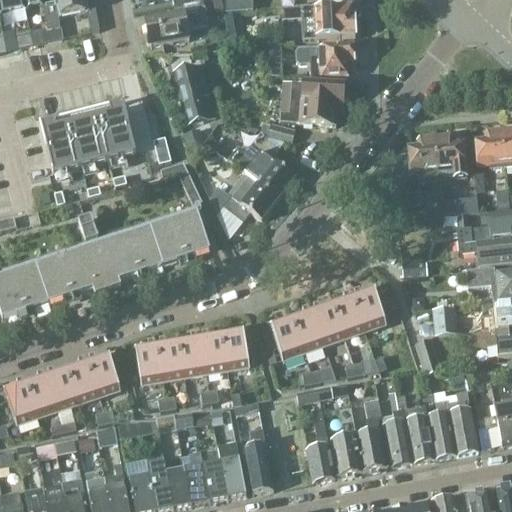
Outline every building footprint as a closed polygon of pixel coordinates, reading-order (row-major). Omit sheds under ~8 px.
[(21,0),(22,3),(24,12),(42,8),(39,0),(21,0)] [(57,0),(59,8),(56,9),(58,21),(89,15),(86,2),(82,3),(81,0),(57,0)] [(173,10),(204,4),(202,0),(139,0),(142,9),(172,3),(173,10)] [(244,0),(225,0),(223,1),(224,16),(246,14),(244,0)] [(220,2),(212,3),(215,16),(223,15),(220,2)] [(209,29),(204,4),(173,10),(175,20),(144,26),(149,51),(190,43),(188,33),(209,29)] [(58,21),(56,9),(56,8),(44,11),(48,34),(60,32),(58,21)] [(314,17),(314,11),(288,12),(288,24),(300,24),(301,45),(316,45),(316,46),(355,45),(354,25),(351,25),(351,15),(314,17)] [(9,28),(0,30),(0,43),(1,47),(13,43),(9,28)] [(243,39),(229,41),(230,51),(245,49),(243,39)] [(310,86),(348,84),(347,69),(354,68),(353,51),(298,54),(295,58),(295,68),(299,71),(309,71),(310,86)] [(194,70),(175,75),(189,129),(208,124),(202,101),(206,100),(201,82),(197,83),(194,70)] [(345,92),(282,87),(279,126),(334,131),(335,117),(343,117),(345,92)] [(108,111),(54,124),(40,128),(40,129),(54,126),(55,130),(41,134),(53,179),(135,158),(124,113),(110,117),(109,112),(122,108),(122,107),(108,111)] [(260,136),(262,136),(267,140),(267,142),(291,149),(295,135),(270,128),(270,129),(263,127),(260,136)] [(198,135),(181,140),(191,162),(202,146),(198,135)] [(270,165),(279,152),(259,139),(250,151),(270,165)] [(511,141),(502,142),(505,173),(511,171),(511,141)] [(160,143),(153,145),(155,152),(166,150),(164,142),(160,143)] [(505,173),(502,142),(476,145),(479,170),(490,169),(491,174),(505,173)] [(22,173),(46,169),(41,145),(18,149),(22,173)] [(203,146),(195,158),(217,156),(203,146)] [(463,147),(435,150),(438,179),(454,177),(454,183),(466,182),(463,147)] [(166,150),(155,152),(157,160),(168,157),(166,150)] [(425,180),(438,179),(435,150),(408,152),(408,158),(399,159),(393,214),(419,211),(417,190),(424,189),(425,180)] [(227,163),(249,181),(278,203),(295,182),(273,165),(266,175),(236,152),(227,163)] [(168,157),(157,160),(159,168),(170,165),(168,157)] [(183,169),(175,171),(178,181),(179,183),(188,178),(183,169)] [(175,171),(167,174),(170,183),(178,181),(175,171)] [(159,176),(162,186),(170,183),(167,174),(159,176)] [(179,183),(182,190),(191,185),(188,178),(179,183)] [(123,180),(111,183),(113,191),(125,188),(123,180)] [(261,225),(278,203),(249,181),(232,203),(230,201),(223,211),(236,221),(232,226),(238,231),(249,217),(261,225)] [(195,192),(191,185),(182,190),(186,197),(195,192)] [(97,190),(86,193),(88,201),(99,198),(97,190)] [(189,204),(198,200),(195,192),(186,197),(189,204)] [(61,195),(52,197),(55,208),(64,207),(61,195)] [(202,207),(198,200),(189,204),(193,211),(202,207)] [(475,200),(465,200),(467,216),(477,215),(475,200)] [(506,208),(494,209),(495,217),(507,216),(506,208)] [(490,230),(470,232),(471,249),(494,246),(493,241),(511,239),(511,215),(488,218),(490,230)] [(198,217),(175,224),(187,263),(210,256),(198,217)] [(13,221),(5,223),(8,233),(16,231),(13,221)] [(87,252),(81,254),(93,293),(95,299),(121,291),(119,285),(107,246),(100,248),(91,221),(79,225),(87,252)] [(175,224),(152,232),(165,270),(187,263),(175,224)] [(142,278),(165,270),(152,232),(129,239),(142,278)] [(470,232),(456,234),(458,259),(476,257),(478,273),(511,269),(511,244),(494,246),(471,249),(470,232)] [(129,239),(107,246),(119,285),(142,278),(129,239)] [(81,254),(58,262),(70,300),(93,293),(81,254)] [(58,262),(35,269),(47,308),(70,300),(58,262)] [(402,281),(426,280),(425,267),(401,269),(402,281)] [(35,269),(12,276),(25,315),(47,308),(35,269)] [(491,275),(464,277),(465,293),(491,291),(492,309),(496,309),(511,307),(511,279),(491,281),(491,275)] [(0,316),(2,322),(25,315),(12,276),(0,280),(0,316)] [(367,289),(348,296),(360,333),(379,327),(367,289)] [(340,339),(360,333),(348,296),(328,302),(340,339)] [(328,302),(308,309),(320,346),(340,339),(328,302)] [(493,328),(479,329),(479,338),(509,335),(508,331),(511,330),(511,307),(496,309),(498,331),(493,331),(493,328)] [(300,353),(320,346),(308,309),(288,316),(300,353)] [(435,340),(456,338),(453,312),(432,314),(435,340)] [(288,316),(268,322),(280,359),(300,353),(288,316)] [(241,326),(220,331),(229,369),(250,364),(241,326)] [(209,374),(229,369),(220,331),(200,336),(209,374)] [(479,338),(472,339),(473,353),(497,350),(498,362),(511,360),(511,334),(509,335),(479,338)] [(188,379),(209,374),(200,336),(179,341),(188,379)] [(168,385),(188,379),(179,341),(159,347),(168,385)] [(430,344),(415,349),(426,380),(441,375),(430,344)] [(148,390),(168,385),(159,347),(138,352),(148,390)] [(102,359),(82,366),(95,403),(115,396),(102,359)] [(471,362),(472,382),(484,381),(482,361),(471,362)] [(378,377),(386,374),(382,363),(374,365),(378,377)] [(75,410),(95,403),(82,366),(62,373),(75,410)] [(352,369),(355,382),(363,380),(361,368),(352,369)] [(355,382),(352,369),(344,371),(346,383),(347,383),(355,382)] [(62,373),(42,380),(55,417),(75,410),(62,373)] [(320,388),(317,376),(309,377),(312,390),(320,388)] [(301,379),(303,391),(304,391),(312,390),(309,377),(301,379)] [(35,423),(55,417),(42,380),(22,386),(35,423)] [(22,386),(2,393),(15,430),(35,423),(22,386)] [(479,433),(498,430),(511,427),(511,388),(491,393),(496,420),(477,423),(479,433)] [(317,395),(320,405),(332,403),(330,392),(317,395)] [(210,408),(218,407),(216,395),(208,396),(210,408)] [(298,410),(320,405),(317,395),(296,399),(298,410)] [(202,410),(210,408),(208,396),(200,397),(202,410)] [(391,473),(413,469),(400,402),(396,403),(395,397),(388,398),(392,417),(392,416),(393,420),(382,422),(391,473)] [(454,418),(448,419),(456,461),(478,457),(466,397),(450,400),(454,418)] [(233,412),(234,412),(241,411),(239,398),(230,400),(233,412)] [(435,465),(427,423),(425,411),(407,414),(406,408),(407,408),(406,405),(405,405),(404,401),(400,402),(413,469),(435,465)] [(165,403),(167,416),(176,414),(175,414),(173,402),(165,403)] [(157,405),(159,417),(167,416),(165,403),(157,405)] [(438,420),(427,423),(435,465),(456,461),(448,419),(446,406),(436,408),(438,420)] [(362,479),(355,441),(350,414),(340,417),(345,443),(331,446),(338,483),(362,479)] [(111,416),(103,417),(106,430),(112,428),(114,428),(111,416)] [(95,419),(97,431),(106,430),(103,417),(95,419)] [(317,453),(306,455),(305,455),(311,488),(333,485),(325,439),(322,419),(312,421),(317,453)] [(173,420),(155,423),(156,427),(157,436),(158,439),(176,436),(173,420)] [(368,439),(355,441),(362,479),(386,474),(377,423),(365,425),(368,439)] [(62,430),(63,438),(75,436),(74,427),(62,430)] [(511,450),(511,427),(498,430),(502,452),(511,450)] [(127,429),(119,430),(121,445),(129,443),(127,429)] [(4,430),(0,431),(0,444),(1,444),(8,442),(4,430)] [(63,438),(62,430),(50,432),(51,441),(63,438)] [(93,449),(110,449),(110,433),(93,433),(93,449)] [(246,464),(246,465),(253,500),(273,497),(262,436),(249,439),(251,449),(244,450),(246,464)] [(76,457),(74,445),(54,448),(57,460),(76,457)] [(32,462),(52,462),(52,446),(32,447),(32,462)] [(235,452),(217,455),(227,505),(245,502),(235,452)] [(208,509),(227,505),(217,455),(199,458),(208,509)] [(190,511),(208,509),(199,458),(190,460),(192,474),(184,475),(190,511)] [(166,478),(165,478),(171,511),(190,511),(184,475),(182,464),(164,467),(166,478)] [(145,468),(145,469),(153,511),(171,511),(165,478),(162,465),(145,468)] [(133,511),(153,511),(145,469),(126,473),(133,511)] [(115,482),(103,484),(108,511),(127,511),(122,480),(120,470),(113,471),(115,482)] [(53,492),(43,494),(46,511),(65,511),(60,480),(59,474),(50,476),(53,492)] [(85,511),(79,476),(60,480),(65,511),(85,511)] [(88,511),(108,511),(103,484),(84,487),(88,511)] [(511,511),(511,489),(493,494),(496,511),(511,511)] [(25,511),(46,511),(43,494),(23,497),(25,511)] [(467,498),(470,511),(492,511),(489,494),(467,498)] [(454,501),(455,511),(470,511),(467,498),(454,501)] [(20,511),(18,500),(0,502),(0,506),(1,511),(20,511)] [(455,511),(454,501),(430,506),(431,511),(455,511)]
